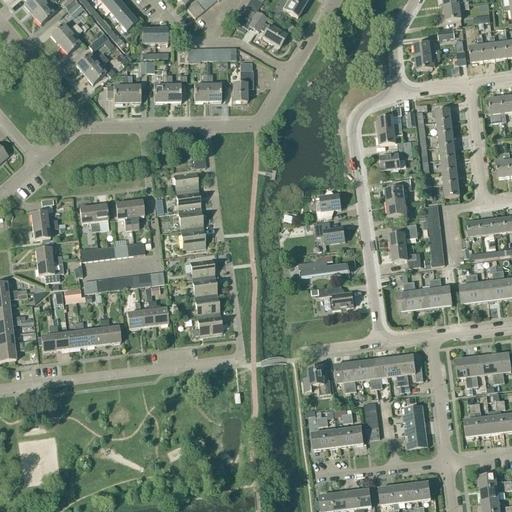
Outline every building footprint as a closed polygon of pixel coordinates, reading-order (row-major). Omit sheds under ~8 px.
[(31,0),(23,7),(32,17),(51,0),(44,0),(42,2),(40,0),(31,0)] [(51,0),(32,17),(40,27),(57,13),(51,7),(56,3),(53,0),(51,0)] [(67,13),(76,5),(72,0),(67,0),(60,6),(67,13)] [(116,0),(107,0),(101,6),(109,15),(121,5),(116,0)] [(176,0),(184,9),(194,0),(176,0)] [(204,13),(208,10),(200,0),(196,4),(204,13)] [(208,10),(213,6),(207,0),(200,0),(208,10)] [(251,0),(248,5),(258,11),(261,6),(251,0)] [(297,21),(308,3),(303,0),(292,0),(290,4),(288,3),(283,12),(297,21)] [(442,0),(443,11),(468,8),(468,4),(459,5),(458,0),(442,0)] [(511,0),(500,0),(501,2),(509,1),(510,8),(510,10),(511,10),(511,0)] [(89,16),(93,12),(85,3),(81,6),(89,16)] [(199,17),(204,13),(196,4),(191,8),(199,17)] [(129,15),(121,5),(109,15),(118,25),(129,15)] [(248,5),(245,10),(255,16),(258,11),(248,5)] [(72,21),(83,12),(77,6),(67,15),(72,21)] [(195,21),(199,17),(191,8),(187,12),(195,21)] [(468,8),(443,11),(445,24),(461,22),(460,13),(469,12),(468,8)] [(510,13),(511,23),(511,22),(511,10),(510,10),(510,8),(501,9),(502,14),(510,13)] [(245,10),(242,15),(252,21),(255,16),(245,10)] [(97,25),(102,22),(93,12),(89,16),(97,25)] [(129,15),(118,25),(126,34),(137,25),(129,15)] [(242,15),(239,20),(249,27),(252,21),(242,15)] [(258,35),(263,26),(266,21),(256,15),(248,29),(258,35)] [(474,27),(489,25),(488,18),(473,20),(474,27)] [(239,20),(236,25),(246,32),(249,27),(239,20)] [(106,35),(110,31),(102,22),(97,25),(106,35)] [(235,26),(233,29),(244,35),(246,32),(236,25),(235,26)] [(58,48),(79,30),(76,26),(68,32),(63,26),(50,38),(58,48)] [(263,26),(258,35),(256,37),(262,40),(261,41),(279,51),(286,39),(269,28),(268,29),(263,26)] [(79,30),(58,48),(67,58),(80,46),(75,40),(82,34),(79,30)] [(110,31),(106,35),(114,44),(118,41),(110,31)] [(142,47),(154,47),(154,31),(141,32),(142,47)] [(167,31),(154,31),(154,47),(167,47),(167,31)] [(438,43),(454,41),(453,33),(437,35),(438,43)] [(103,36),(88,49),(92,54),(97,50),(102,45),(107,41),(103,36)] [(507,45),(506,37),(501,37),(502,46),(495,47),(493,47),(495,63),(507,62),(505,45),(507,45)] [(495,47),(494,38),(489,39),(490,47),(483,48),(481,49),(483,65),(495,63),(493,47),(495,47)] [(483,48),(482,40),(477,41),(479,49),(469,50),(471,66),(483,65),(481,49),(483,48)] [(107,41),(102,45),(109,53),(114,50),(107,41)] [(413,47),(415,60),(440,57),(439,53),(430,54),(429,45),(413,47)] [(458,68),(466,67),(464,54),(457,55),(458,68)] [(75,68),(84,78),(105,60),(101,56),(94,62),(89,56),(75,68)] [(415,60),(416,73),(432,71),(431,63),(440,61),(440,57),(415,60)] [(108,63),(105,60),(84,78),(92,87),(106,76),(100,70),(108,63)] [(145,64),(146,76),(154,76),(154,64),(145,64)] [(252,74),(240,75),(240,87),(232,87),(232,105),(246,105),(246,92),(252,92),(252,74)] [(154,106),(167,106),(166,78),(162,78),(162,88),(153,88),(154,106)] [(166,78),(167,106),(180,106),(180,88),(171,88),(171,78),(166,78)] [(207,106),(207,78),(202,78),(202,87),(193,88),(194,106),(207,106)] [(212,78),(207,78),(207,106),(220,105),(220,87),(212,87),(212,78)] [(127,107),(126,79),(121,79),(121,89),(113,89),(106,89),(106,101),(113,101),(113,107),(127,107)] [(131,79),(126,79),(127,107),(140,107),(140,88),(131,88),(131,79)] [(504,116),(511,115),(511,118),(511,100),(511,99),(500,101),(502,117),(504,116)] [(502,117),(500,101),(488,102),(490,118),(500,117),(501,125),(505,125),(504,116),(502,117)] [(418,128),(423,127),(422,115),(427,114),(426,108),(415,109),(418,128)] [(435,119),(435,126),(451,124),(449,111),(434,113),(435,119)] [(407,130),(415,129),(413,115),(406,116),(407,130)] [(376,123),(377,135),(402,132),(401,126),(393,127),(392,120),(378,121),(378,123),(376,123)] [(452,136),(451,124),(435,126),(437,138),(452,136)] [(380,147),(380,148),(395,147),(394,139),(402,138),(402,132),(377,135),(379,147),(380,147)] [(438,150),(454,149),(452,136),(437,138),(438,150)] [(398,153),(412,151),(417,150),(416,144),(397,146),(398,153)] [(438,150),(440,163),(455,161),(454,149),(438,150)] [(412,151),(398,153),(398,158),(380,160),(382,174),(400,172),(399,163),(413,161),(412,151)] [(504,156),(505,164),(495,165),(497,181),(509,180),(507,164),(510,164),(509,155),(506,156),(504,156)] [(193,163),(194,170),(206,168),(205,161),(193,163)] [(457,174),(455,161),(440,163),(441,175),(457,174)] [(442,186),(443,188),(458,186),(457,174),(441,175),(442,186)] [(176,197),(197,194),(195,175),(173,177),(176,197)] [(385,206),(405,204),(404,194),(411,193),(410,182),(392,184),(393,191),(384,192),(385,206)] [(458,186),(443,188),(444,200),(459,199),(458,186)] [(178,216),(200,213),(197,194),(176,197),(178,216)] [(333,198),(332,196),(331,195),(329,195),(327,196),(326,197),(325,199),(320,200),(320,199),(320,204),(318,204),(317,214),(316,214),(317,222),(332,220),(331,213),(340,212),(341,212),(339,197),(338,197),(338,198),(333,198)] [(128,205),(131,233),(138,232),(137,220),(143,220),(141,204),(128,205)] [(405,204),(385,206),(387,220),(407,218),(405,204)] [(125,234),(131,233),(128,205),(115,207),(117,223),(123,222),(125,234)] [(92,210),(95,235),(99,234),(98,225),(107,224),(105,208),(92,210)] [(95,235),(92,210),(79,211),(81,227),(90,226),(91,235),(95,235)] [(180,235),(202,232),(200,213),(178,216),(180,235)] [(32,230),(57,227),(57,223),(48,224),(46,215),(42,216),(30,217),(32,230)] [(493,238),(494,237),(494,240),(498,240),(498,237),(506,236),(504,221),(491,222),(493,238)] [(481,239),(493,238),(491,222),(479,224),(481,239)] [(468,241),(481,239),(479,224),(466,226),(468,241)] [(330,233),(329,225),(314,227),(316,240),(324,239),(325,247),(345,244),(343,231),(330,233)] [(57,227),(32,230),(34,243),(42,242),(49,241),(50,241),(48,232),(57,231),(57,227)] [(391,252),(406,250),(405,242),(418,241),(416,227),(403,229),(404,237),(389,238),(391,252)] [(202,232),(180,235),(183,253),(205,251),(202,232)] [(406,250),(391,252),(392,265),(407,263),(407,271),(421,270),(419,256),(407,258),(406,250)] [(36,266),(61,263),(61,259),(52,260),(51,251),(35,253),(36,266)] [(470,261),(469,251),(462,251),(464,262),(470,261)] [(333,266),(332,260),(313,262),(313,263),(316,262),(316,266),(296,269),(298,269),(300,282),(350,275),(349,268),(327,271),(326,265),(332,264),(332,266),(333,266)] [(192,283),(214,280),(211,261),(190,264),(192,283)] [(61,263),(36,266),(38,279),(44,279),(45,286),(59,284),(59,277),(63,276),(62,267),(61,263)] [(497,274),(501,303),(511,301),(511,284),(511,282),(504,283),(503,273),(497,274)] [(501,303),(497,274),(492,275),(493,284),(486,285),(488,304),(501,303)] [(150,288),(157,287),(155,276),(148,276),(150,288)] [(462,308),(475,306),(471,277),(466,278),(467,288),(459,289),(462,308)] [(488,304),(486,285),(478,286),(477,277),(471,277),(475,306),(488,304)] [(120,292),(128,291),(126,279),(119,280),(120,292)] [(186,303),(216,299),(214,280),(192,283),(194,299),(186,300),(186,303)] [(435,282),(438,311),(452,309),(449,290),(442,291),(440,281),(435,282)] [(438,311),(435,282),(429,283),(430,292),(423,293),(425,312),(438,311)] [(412,314),(408,285),(403,286),(404,296),(396,296),(399,316),(412,314)] [(425,312),(423,293),(415,294),(414,285),(408,285),(412,314),(425,312)] [(0,299),(17,298),(16,294),(7,295),(6,286),(0,286),(0,299)] [(151,298),(154,297),(159,297),(158,289),(150,290),(151,298)] [(319,297),(319,300),(332,299),(333,304),(331,304),(332,313),(341,312),(341,311),(353,310),(352,295),(342,297),(341,289),(318,292),(319,297)] [(65,303),(75,301),(74,292),(63,294),(65,303)] [(34,307),(48,295),(48,294),(33,296),(34,307)] [(0,312),(9,311),(8,303),(17,302),(17,298),(0,299),(0,312)] [(197,321),(219,318),(216,299),(186,303),(187,306),(195,305),(197,321)] [(142,331),(155,329),(152,304),(147,305),(148,309),(145,310),(145,314),(140,315),(142,331)] [(152,304),(155,329),(167,328),(165,317),(169,317),(168,312),(165,312),(165,311),(159,312),(158,308),(156,308),(155,304),(152,304)] [(142,331),(140,315),(139,315),(138,306),(135,306),(136,315),(126,316),(128,332),(142,331)] [(9,311),(0,312),(0,325),(19,323),(19,319),(10,321),(9,311)] [(219,318),(197,321),(200,340),(221,337),(219,318)] [(68,352),(66,336),(57,337),(56,328),(57,328),(56,321),(51,322),(52,328),(55,354),(68,352)] [(103,322),(107,347),(120,346),(118,330),(109,331),(108,321),(103,322)] [(94,349),(107,347),(103,322),(100,322),(101,332),(92,333),(94,349)] [(20,327),(20,324),(19,323),(0,325),(0,338),(12,337),(11,328),(20,327)] [(68,352),(81,351),(78,325),(74,326),(75,335),(66,336),(68,352)] [(94,349),(92,333),(83,334),(82,325),(78,325),(81,351),(94,349)] [(42,355),(55,354),(52,328),(49,329),(50,338),(40,340),(41,347),(42,355)] [(0,351),(22,349),(22,345),(13,346),(12,337),(0,338),(0,351)] [(22,349),(0,351),(0,364),(15,363),(14,354),(23,353),(22,349)] [(494,358),(498,387),(504,386),(502,376),(510,376),(509,365),(508,356),(494,358)] [(399,360),(403,389),(409,388),(407,378),(415,377),(416,385),(423,384),(421,369),(414,370),(413,358),(399,360)] [(492,387),(498,387),(494,358),(481,360),(484,379),(491,378),(492,387)] [(403,389),(399,360),(386,361),(389,381),(396,380),(397,389),(398,389),(403,389)] [(476,380),(484,379),(481,360),(468,361),(472,390),(477,389),(476,380)] [(373,363),(377,392),(382,391),(381,382),(389,381),(386,361),(373,363)] [(466,391),(472,390),(468,361),(455,363),(457,382),(465,381),(466,391)] [(373,363),(360,365),(362,384),(370,383),(371,393),(377,392),(373,363)] [(347,366),(350,395),(356,394),(355,385),(362,384),(360,365),(347,366)] [(347,366),(334,368),(336,387),(344,386),(345,396),(350,395),(347,366)] [(324,384),(322,369),(308,371),(310,381),(303,381),(305,394),(312,393),(311,389),(318,388),(320,397),(331,396),(330,383),(324,384)] [(403,426),(406,425),(424,423),(422,409),(404,411),(405,419),(402,419),(403,426)] [(480,415),(475,416),(476,422),(478,439),(491,437),(488,420),(481,421),(480,415)] [(511,417),(501,419),(503,436),(511,434),(511,417)] [(491,437),(503,436),(501,419),(488,420),(491,437)] [(465,441),(478,439),(476,422),(463,424),(465,441)] [(406,425),(407,432),(404,432),(405,439),(407,439),(407,438),(425,436),(424,423),(406,425)] [(349,432),(351,449),(363,447),(361,430),(349,432)] [(336,433),(338,450),(351,449),(349,432),(336,433)] [(338,450),(336,433),(324,435),(326,452),(336,451),(338,450)] [(311,436),(313,454),(326,452),(324,435),(311,436)] [(406,446),(407,453),(427,450),(425,436),(407,438),(407,439),(408,445),(406,446)] [(480,492),(497,490),(495,477),(478,479),(480,492)] [(428,485),(416,487),(418,504),(431,502),(428,485)] [(418,504),(416,487),(403,488),(405,506),(418,504)] [(393,511),(398,511),(398,506),(405,506),(403,488),(391,490),(393,507),(393,511)] [(481,505),(498,502),(497,495),(503,494),(502,489),(497,490),(480,492),(481,505)] [(393,507),(391,490),(378,492),(380,509),(393,507)] [(363,511),(371,510),(369,493),(357,494),(358,511),(363,511)] [(346,511),(353,511),(354,511),(353,511),(358,511),(357,494),(344,496),(346,511)] [(333,511),(346,511),(344,496),(332,497),(333,511)] [(320,511),(333,511),(332,497),(319,499),(320,511)] [(482,511),(499,511),(498,502),(481,505),(482,511)]
